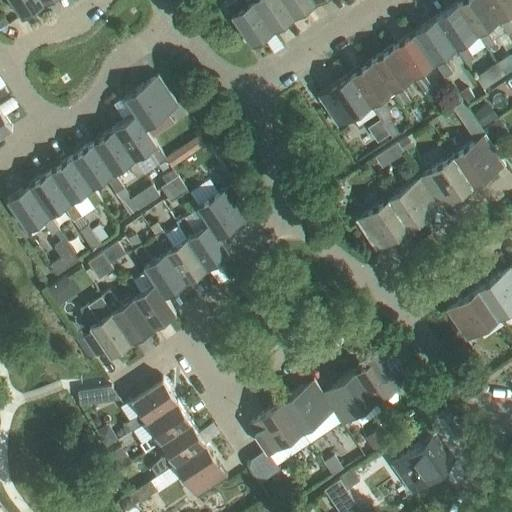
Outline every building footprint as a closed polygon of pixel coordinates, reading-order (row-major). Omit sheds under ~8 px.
[(13,0),(23,14),(43,0),(13,0)] [(256,0),(230,0),(226,3),(252,41),(274,27),(256,0)] [(256,0),(274,27),(296,13),(287,0),(256,0)] [(287,0),(296,13),(314,0),(287,0)] [(457,0),(437,14),(458,45),(468,60),(476,55),(465,39),(478,31),(458,0),(457,0)] [(489,0),(458,0),(478,31),(489,46),(497,41),(486,25),(500,16),(489,0)] [(511,0),(489,0),(500,16),(510,32),(511,30),(511,15),(508,10),(511,7),(511,0)] [(0,7),(0,24),(9,19),(1,7),(0,7)] [(437,14),(416,28),(436,59),(446,74),(454,69),(444,54),(458,45),(437,14)] [(416,28),(395,42),(416,73),(415,73),(426,89),(433,84),(423,68),(436,59),(416,28)] [(395,42),(373,56),(403,102),(411,97),(402,82),(415,73),(416,73),(395,42)] [(498,60),(506,71),(511,67),(511,53),(511,51),(498,60)] [(373,56),(352,70),(384,118),(393,114),(389,104),(386,99),(385,99),(382,95),(394,88),(373,56)] [(487,67),(477,74),(485,85),(495,79),(487,67)] [(372,101),(352,70),(318,93),(338,123),(372,101)] [(159,72),(125,94),(145,124),(147,124),(151,130),(163,122),(159,116),(179,102),(159,72)] [(469,85),(459,91),(465,102),(476,96),(469,85)] [(136,111),(115,125),(136,156),(137,156),(150,147),(160,162),(167,157),(158,142),(159,141),(151,130),(147,124),(145,124),(125,94),(136,111)] [(498,114),(489,101),(475,110),(485,123),(498,114)] [(0,132),(13,124),(0,104),(0,132)] [(400,130),(393,120),(387,124),(394,134),(400,130)] [(94,139),(115,170),(129,161),(139,176),(147,171),(137,156),(136,156),(115,125),(94,139)] [(370,126),(359,133),(368,146),(379,138),(370,126)] [(486,130),(454,152),(474,182),(506,160),(486,130)] [(165,152),(171,162),(204,140),(198,131),(165,152)] [(414,143),(407,133),(398,139),(405,149),(414,143)] [(94,139),(72,153),(93,184),(94,184),(108,175),(117,189),(124,185),(125,184),(115,170),(94,139)] [(454,152),(422,173),(442,203),(474,182),(454,152)] [(72,153),(51,167),(72,198),(73,198),(86,188),(97,204),(104,199),(94,184),(93,184),(72,153)] [(51,167),(30,181),(50,212),(51,212),(64,203),(75,218),(83,213),(73,198),(72,198),(51,167)] [(442,203),(422,173),(390,194),(410,224),(442,203)] [(163,189),(172,204),(189,193),(179,179),(163,189)] [(198,203),(209,220),(210,219),(219,232),(252,211),(231,180),(198,203)] [(50,212),(30,181),(8,196),(28,227),(43,217),(53,232),(61,227),(51,212),(50,212)] [(160,192),(153,181),(144,187),(151,198),(160,192)] [(117,189),(117,190),(124,201),(131,195),(124,185),(117,189)] [(356,216),(377,246),(410,224),(390,194),(356,216)] [(187,234),(188,234),(208,264),(230,249),(219,232),(210,219),(209,220),(195,230),(185,213),(177,218),(187,234)] [(155,233),(166,249),(166,248),(187,278),(208,264),(188,234),(187,234),(174,243),(158,219),(150,224),(155,233)] [(79,226),(93,246),(101,240),(100,239),(92,226),(88,220),(79,226)] [(109,233),(101,220),(92,226),(100,239),(109,233)] [(135,231),(128,236),(135,247),(142,242),(135,231)] [(102,246),(109,256),(126,246),(119,235),(102,246)] [(145,263),(155,280),(156,279),(165,293),(166,292),(187,278),(166,248),(166,249),(152,257),(142,242),(135,247),(146,263),(145,263)] [(67,270),(81,260),(83,259),(73,244),(50,259),(60,274),(67,270)] [(86,257),(95,271),(109,262),(100,248),(86,257)] [(81,260),(67,270),(75,281),(89,271),(81,260)] [(511,263),(479,284),(500,314),(511,306),(511,263)] [(59,300),(77,285),(65,271),(47,285),(59,300)] [(124,278),(134,294),(135,293),(155,323),(177,308),(166,292),(165,293),(156,279),(155,280),(142,288),(132,273),(124,278)] [(500,314),(479,284),(447,306),(467,336),(500,314)] [(103,292),(113,307),(114,307),(134,337),(155,323),(135,293),(134,294),(121,303),(110,287),(103,292)] [(94,327),(84,334),(97,352),(107,346),(111,352),(134,337),(114,307),(113,307),(99,317),(89,301),(81,307),(94,327)] [(84,334),(81,328),(74,333),(90,357),(97,352),(84,334)] [(366,360),(355,367),(376,398),(408,376),(384,339),(383,340),(388,347),(378,354),(373,346),(362,354),(366,360)] [(355,367),(324,389),(323,389),(334,406),(343,419),(343,420),(376,398),(355,367)] [(132,428),(148,417),(147,417),(178,397),(163,375),(133,395),(142,409),(127,420),(132,428)] [(315,375),(282,397),(302,428),(334,406),(323,389),(324,389),(315,375)] [(77,387),(80,401),(114,397),(112,383),(77,387)] [(146,449),(162,439),(161,438),(192,418),(178,397),(147,417),(156,431),(141,441),(146,449)] [(249,419),(267,446),(270,449),(302,428),(282,397),(249,419)] [(152,463),(158,472),(176,460),(206,440),(192,418),(161,438),(169,449),(164,454),(162,453),(156,460),(155,459),(152,463)] [(379,425),(366,434),(377,449),(390,440),(379,425)] [(392,460),(413,490),(456,460),(435,431),(392,460)] [(158,472),(151,476),(158,486),(159,488),(184,472),(197,493),(228,472),(206,440),(176,460),(158,472)] [(109,449),(120,466),(133,457),(122,441),(109,449)] [(335,453),(325,459),(333,472),(343,465),(335,453)] [(353,466),(341,475),(348,485),(361,477),(353,466)] [(121,478),(116,471),(103,479),(107,486),(121,478)] [(266,487),(277,493),(285,478),(274,472),(266,487)] [(327,483),(346,511),(366,511),(348,485),(341,475),(340,474),(327,483)] [(158,486),(151,476),(129,491),(135,501),(141,497),(158,486)] [(122,497),(121,502),(124,506),(129,507),(133,505),(133,504),(134,500),(131,496),(126,495),(122,497)]
